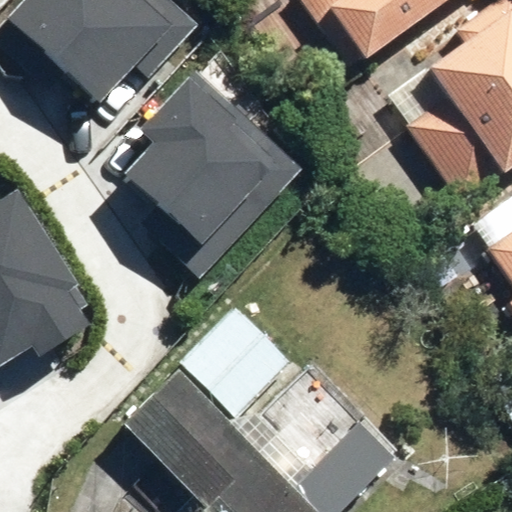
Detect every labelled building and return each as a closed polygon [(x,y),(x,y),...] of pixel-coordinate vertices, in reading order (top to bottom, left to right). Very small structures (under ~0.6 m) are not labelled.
[(166,0),(23,0),(8,17),(101,103),(137,64),(151,76),(196,27),(166,0)] [(296,0),(346,71),(447,0),(296,0)] [(442,101),(402,131),(458,207),(511,167),(511,0),(496,0),(451,33),(460,45),(422,73),(442,101)] [(201,276),(301,170),(197,73),(144,129),(157,142),(110,192),(201,276)] [(13,186),(0,194),(0,361),(32,341),(39,353),(97,317),(13,186)] [(511,232),(484,252),(511,292),(511,301),(505,306),(511,316),(511,232)] [(172,374),(118,428),(201,509),(197,511),(338,511),(391,458),(355,422),(308,470),(253,416),(224,424),(172,374)]
